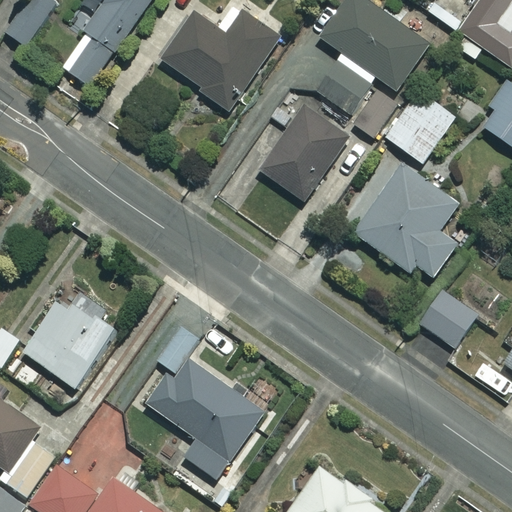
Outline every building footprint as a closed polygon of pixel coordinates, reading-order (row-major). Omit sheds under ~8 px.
[(59,4),(54,0),(31,0),(7,31),(27,46),(59,4)] [(151,0),(80,0),(67,19),(85,31),(61,65),(91,86),(151,0)] [(430,43),(366,0),(347,0),(322,37),(344,53),(318,91),(350,113),(376,75),(398,90),(430,43)] [(511,0),(425,0),(423,4),(511,66),(511,0)] [(229,34),(197,12),(164,60),(203,87),(201,91),(231,112),(282,38),(244,11),(229,34)] [(511,80),(509,79),(480,123),(511,144),(511,80)] [(398,103),(378,90),(357,125),(377,137),(398,103)] [(456,117),(420,91),(387,137),(424,162),(456,117)] [(349,136),(305,106),(262,171),(306,201),(349,136)] [(460,203),(405,164),(356,232),(411,272),(417,264),(433,276),(459,241),(441,229),(460,203)] [(477,314),(443,291),(421,324),(455,346),(477,314)] [(117,327),(64,292),(24,351),(77,387),(117,327)] [(0,333),(0,365),(1,366),(19,341),(3,329),(0,333)] [(511,352),(501,369),(511,375),(511,352)] [(266,412),(192,359),(178,377),(171,372),(149,404),(199,439),(186,456),(219,479),(266,412)] [(40,426),(0,398),(0,465),(8,471),(40,426)] [(60,464),(35,500),(53,511),(168,511),(115,475),(102,494),(60,464)] [(389,511),(321,465),(288,511),(389,511)] [(20,511),(26,504),(0,485),(0,511),(20,511)]
